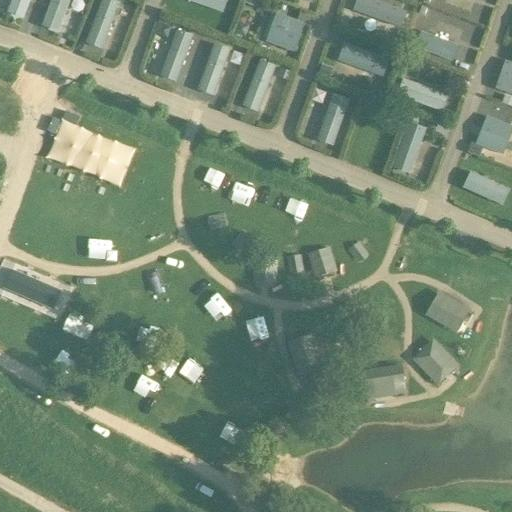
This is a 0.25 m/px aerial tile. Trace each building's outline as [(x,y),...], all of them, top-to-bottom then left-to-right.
[(11,0),(6,14),(23,20),(30,0),(11,0)] [(51,0),(41,27),(58,33),(70,0),(51,0)] [(106,0),(102,0),(86,44),(102,50),(119,5),(106,0)] [(185,0),(222,13),(226,0),(185,0)] [(371,0),(356,0),(352,12),(400,29),(406,13),(371,0)] [(421,6),(418,15),(424,17),(427,9),(421,6)] [(265,43),(293,53),(304,24),(276,14),(265,43)] [(175,83),(192,37),(177,31),(160,77),(175,83)] [(420,32),(414,48),(451,62),(457,46),(420,32)] [(382,78),(388,61),(343,44),(337,62),(382,78)] [(229,51),(213,45),(197,91),(213,96),(229,51)] [(275,67),(259,60),(242,106),(257,112),(275,67)] [(511,64),(504,62),(495,90),(511,95),(511,64)] [(322,66),(318,77),(328,80),(332,69),(322,66)] [(290,72),(281,69),(278,78),(287,81),(290,72)] [(402,79),(396,96),(441,112),(447,96),(402,79)] [(348,101),(333,96),(317,141),(332,147),(348,101)] [(511,99),(504,96),(501,104),(511,107),(511,99)] [(409,112),(406,119),(417,123),(420,116),(409,112)] [(99,147),(106,133),(63,113),(56,127),(99,147)] [(503,155),(511,131),(511,127),(486,117),(475,145),(482,148),(503,155)] [(409,174),(425,130),(409,124),(392,169),(409,174)] [(471,143),(467,154),(478,158),(482,148),(475,145),(471,143)] [(48,150),(42,164),(85,182),(92,168),(48,150)] [(469,171),(462,188),(501,206),(509,190),(469,171)] [(37,178),(30,193),(74,212),(81,197),(37,178)] [(25,210),(18,224),(62,243),(68,229),(25,210)] [(374,269),(384,240),(339,225),(329,254),(374,269)] [(188,412),(177,442),(188,446),(200,417),(188,412)] [(201,421),(189,444),(220,460),(232,437),(201,421)] [(0,425),(0,445),(11,452),(20,439),(0,425)] [(71,459),(51,498),(73,510),(94,471),(71,459)]
